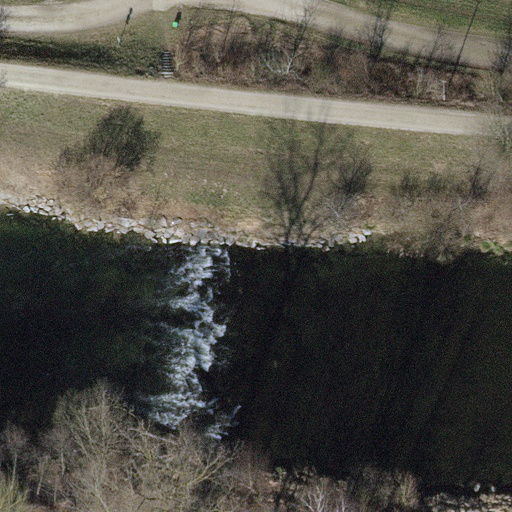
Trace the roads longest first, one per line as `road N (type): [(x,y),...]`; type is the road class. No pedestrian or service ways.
road 1 (track): [(511,122),(0,75)]
road 2 (track): [(511,52),(268,0)]
road 3 (track): [(138,0),(117,11),(0,18)]
